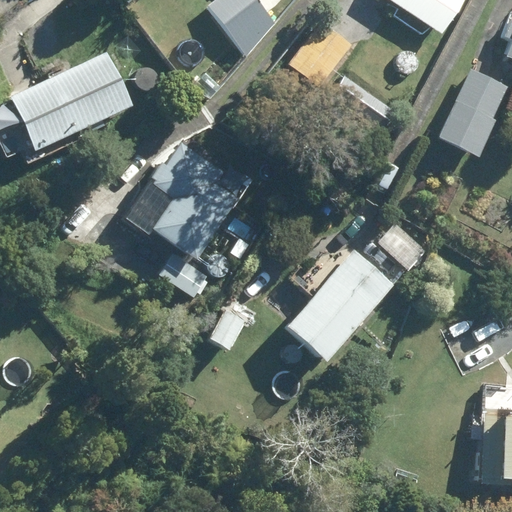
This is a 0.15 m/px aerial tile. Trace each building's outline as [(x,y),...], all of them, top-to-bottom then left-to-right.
[(238,0),(225,17),(232,24),(226,32),(238,42),(245,33),(258,44),(285,11),(271,0),(238,0)] [(389,0),(440,33),(461,0),(389,0)] [(511,21),(508,20),(502,37),(511,40),(505,57),(511,59),(511,21)] [(320,23),(288,65),(316,88),(350,46),(320,23)] [(106,52),(7,97),(32,151),(131,105),(106,52)] [(494,121),(491,119),(507,86),(469,69),(437,136),(477,155),(494,121)] [(511,85),(501,111),(511,115),(511,85)] [(152,181),(149,185),(170,199),(150,229),(194,260),(236,199),(213,184),(222,171),(178,142),(162,164),(159,162),(148,177),(152,181)] [(116,218),(82,188),(42,234),(77,264),(116,218)] [(353,251),(285,326),(324,362),(392,286),(353,251)] [(222,311),(206,339),(228,351),(243,322),(222,311)] [(464,323),(440,333),(449,355),(473,345),(464,323)] [(511,412),(484,410),(478,484),(511,486),(511,412)] [(442,482),(439,481),(443,468),(412,457),(407,474),(402,472),(396,493),(434,505),(442,482)]
